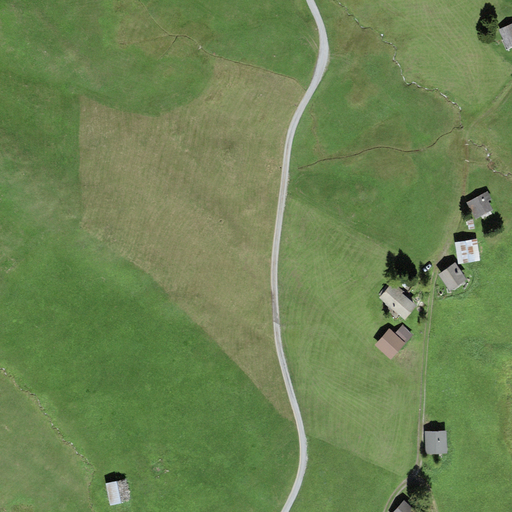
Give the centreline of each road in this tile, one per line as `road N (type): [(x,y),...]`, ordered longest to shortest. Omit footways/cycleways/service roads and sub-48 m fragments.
road 1 (unclassified): [(282,511),(303,471),(302,435),(274,334),(273,260),(292,129),(324,49),(310,0)]
road 2 (track): [(412,476),(433,276),(460,205),(465,138),(511,83)]
